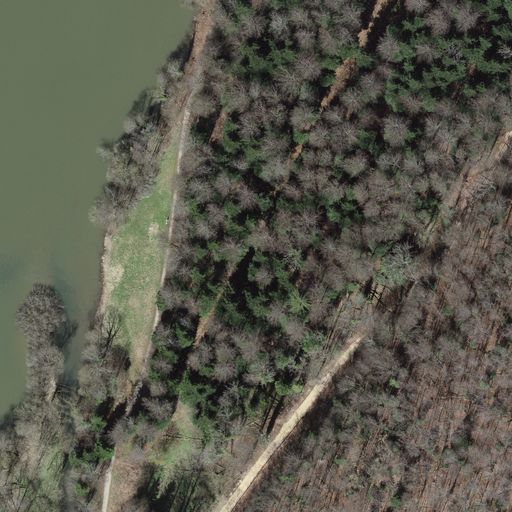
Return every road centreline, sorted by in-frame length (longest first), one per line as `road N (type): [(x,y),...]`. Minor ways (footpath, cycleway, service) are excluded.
road 1 (track): [(212,0),(189,66),(143,370),(113,449),(103,511)]
road 2 (track): [(138,388),(160,399),(177,392),(181,368),(229,280),(392,0)]
road 3 (track): [(225,511),(294,414),(429,271),(511,133)]
